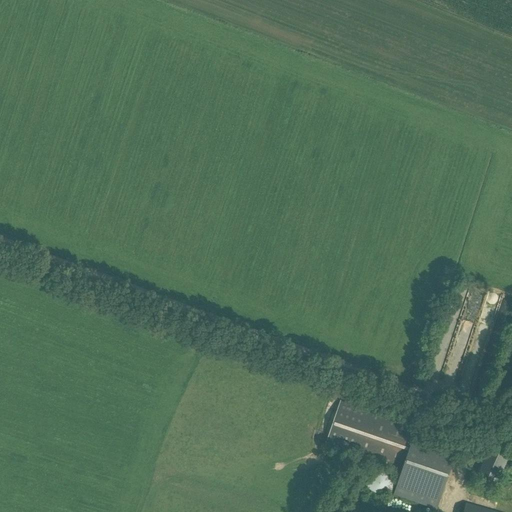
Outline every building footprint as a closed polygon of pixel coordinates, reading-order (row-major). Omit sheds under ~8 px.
[(436,336),(447,338),(454,310),(442,308),(436,336)] [(474,318),(471,322),(479,327),(482,323),(474,318)] [(341,401),(326,445),(402,471),(414,437),(418,427),(341,401)] [(402,471),(395,493),(433,506),(453,450),(414,437),(402,471)] [(492,443),(479,474),(497,482),(511,452),(492,443)] [(356,488),(349,511),(361,511),(367,491),(356,488)]
